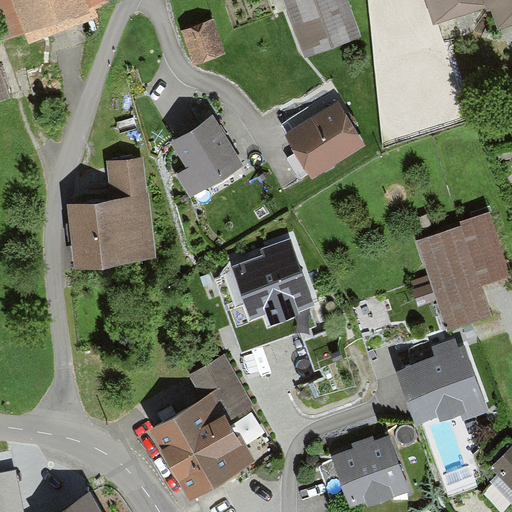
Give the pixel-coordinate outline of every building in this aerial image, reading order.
[(117,0),(0,0),(0,40),(27,32),(31,44),(102,17),(98,7),(117,0)] [(285,0),(306,58),(365,37),(350,0),(285,0)] [(511,0),(427,0),(435,24),(492,7),(498,29),(511,25),(511,0)] [(225,52),(215,21),(184,30),(195,62),(225,52)] [(0,68),(0,102),(11,99),(0,68)] [(366,143),(340,99),(288,131),(313,174),(366,143)] [(245,165),(216,113),(172,142),(188,167),(178,174),(192,197),(245,165)] [(69,201),(75,267),(159,259),(145,156),(107,159),(111,196),(69,201)] [(462,223),(417,238),(450,331),(495,314),(485,283),(511,275),(511,271),(492,213),(460,219),(462,223)] [(250,259),(233,265),(251,318),(265,313),(268,323),(318,303),(294,238),(263,249),(265,252),(249,257),(250,259)] [(419,304),(434,298),(427,279),(412,285),(419,304)] [(339,329),(305,339),(317,370),(349,360),(339,329)] [(436,355),(395,368),(416,424),(441,415),(442,420),(462,413),(465,422),(492,413),(468,345),(462,347),(459,337),(433,346),(436,355)] [(203,396),(152,425),(191,495),(256,460),(233,420),(258,408),(228,354),(190,374),(203,396)] [(334,460),(320,465),(335,511),(339,511),(414,491),(394,434),(374,440),(373,436),(353,444),(354,447),(332,455),(334,460)] [(511,443),(511,445),(507,440),(489,459),(511,480),(511,443)] [(24,511),(17,470),(0,473),(0,511),(24,511)] [(105,511),(91,488),(49,511),(105,511)]
